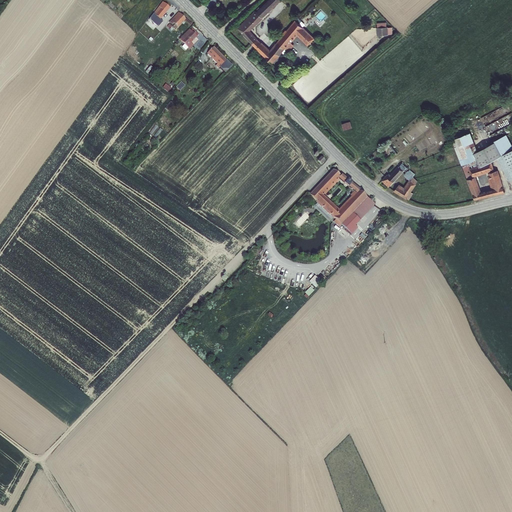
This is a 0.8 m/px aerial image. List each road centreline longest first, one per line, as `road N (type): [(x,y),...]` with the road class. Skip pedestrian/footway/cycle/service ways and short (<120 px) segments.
road 1 (track): [(43,459),(337,155)]
road 2 (secondary): [(181,0),(386,197),(437,214),(511,200)]
